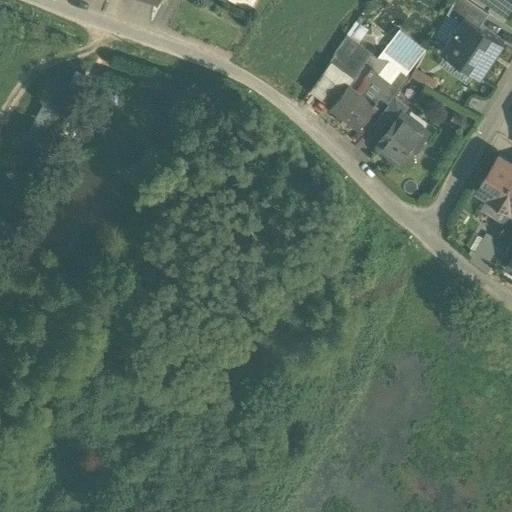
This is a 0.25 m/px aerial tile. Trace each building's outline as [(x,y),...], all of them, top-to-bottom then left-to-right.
[(489,14),(468,0),(455,0),(447,14),(461,23),(465,17),(480,27),(489,14)] [(511,0),(490,0),(508,13),(511,7),(511,0)] [(461,23),(442,51),(480,78),(504,44),(480,27),(465,17),(461,23)] [(371,52),(348,34),(329,62),(351,79),(371,52)] [(386,64),(371,52),(351,79),(329,107),(356,128),(374,105),(375,106),(377,103),(376,102),(379,97),(392,82),(380,73),(386,64)] [(410,77),(388,61),(386,64),(380,73),(392,82),(379,97),(389,104),(395,97),(410,77)] [(437,82),(415,69),(411,76),(433,88),(437,82)] [(79,107),(63,97),(18,171),(35,181),(79,107)] [(389,104),(372,126),(385,135),(402,114),(403,114),(408,108),(395,97),(389,104)] [(403,114),(402,114),(385,135),(377,145),(402,165),(410,156),(412,157),(418,157),(421,153),(420,146),(419,145),(423,139),(413,131),(417,126),(403,114)] [(511,164),(499,157),(477,191),(511,212),(511,164)] [(487,230),(469,257),(486,268),(504,242),(487,230)]
